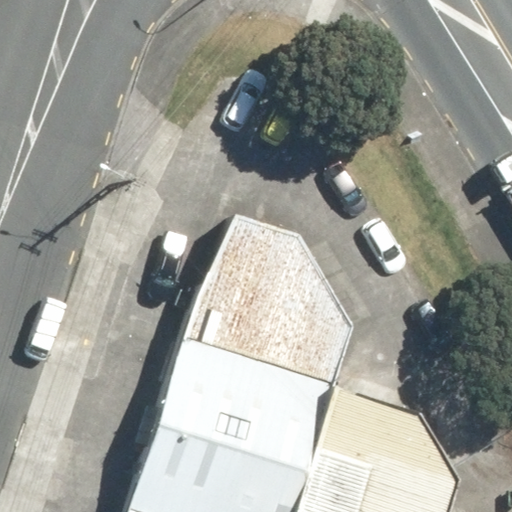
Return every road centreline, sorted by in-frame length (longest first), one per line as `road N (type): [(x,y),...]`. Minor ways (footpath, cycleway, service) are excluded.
road 1 (primary): [(442,0),(511,120)]
road 2 (unclassified): [(108,0),(39,102)]
road 3 (unclassified): [(0,218),(39,102)]
